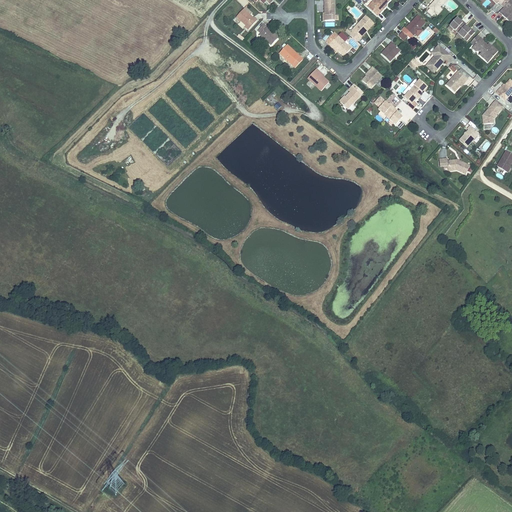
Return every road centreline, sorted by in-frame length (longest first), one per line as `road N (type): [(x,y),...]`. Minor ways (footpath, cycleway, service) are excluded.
road 1 (track): [(201,50),(246,113),(314,114),(215,28),(213,13),(226,0)]
road 2 (residential): [(311,16),(316,50),(344,69),(416,0)]
road 3 (track): [(211,19),(204,48),(122,112),(115,132)]
